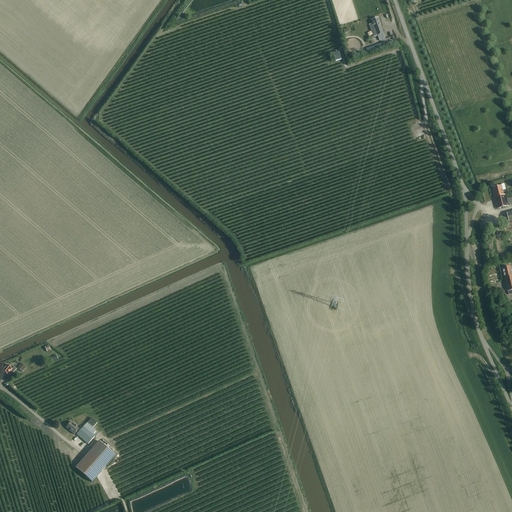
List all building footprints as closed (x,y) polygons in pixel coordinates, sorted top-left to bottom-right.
[(385,39),(381,27),(378,19),(373,21),(374,25),(371,26),(372,30),(373,30),(375,37),(378,36),(380,41),(385,39)] [(511,193),(504,196),(502,186),(493,189),(498,209),(511,205),(511,193)] [(511,270),(511,267),(502,269),(507,290),(511,289),(511,270)] [(21,363),(17,368),(22,373),(26,368),(21,363)] [(7,365),(2,370),(7,375),(9,373),(11,375),(17,369),(14,367),(12,369),(7,365)] [(93,428),(97,423),(92,418),(88,423),(93,428)] [(71,422),(66,428),(74,435),(76,433),(79,429),(71,422)] [(79,429),(76,433),(77,434),(88,444),(98,433),(87,423),(82,429),(81,427),(79,429)] [(114,455),(101,443),(99,442),(76,468),(91,481),(114,455)]
